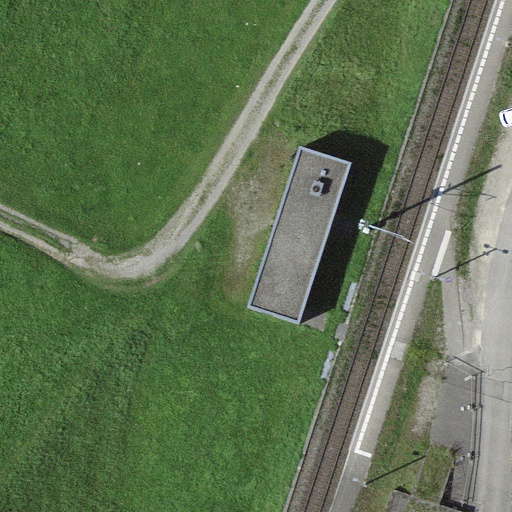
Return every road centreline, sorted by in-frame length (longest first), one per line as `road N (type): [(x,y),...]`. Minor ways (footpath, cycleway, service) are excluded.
road 1 (track): [(0,220),(111,271),(162,251),(327,0)]
road 2 (residential): [(494,511),(501,322),(511,254)]
